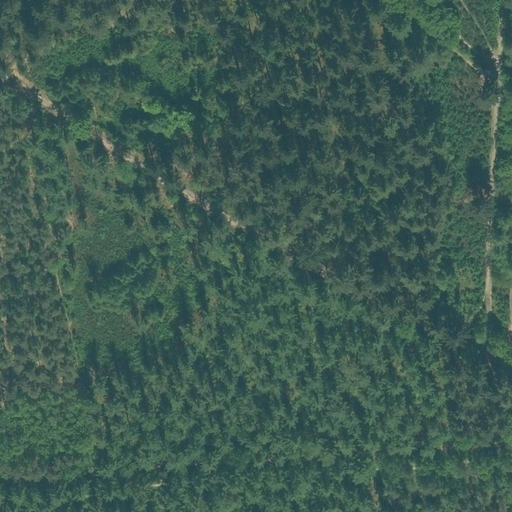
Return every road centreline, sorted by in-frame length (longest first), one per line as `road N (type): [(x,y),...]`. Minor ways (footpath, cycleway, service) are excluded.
road 1 (track): [(0,474),(469,443)]
road 2 (track): [(476,347),(78,124)]
road 3 (track): [(502,0),(496,83),(394,0)]
road 4 (track): [(46,266),(92,469)]
road 5 (track): [(496,83),(484,238)]
